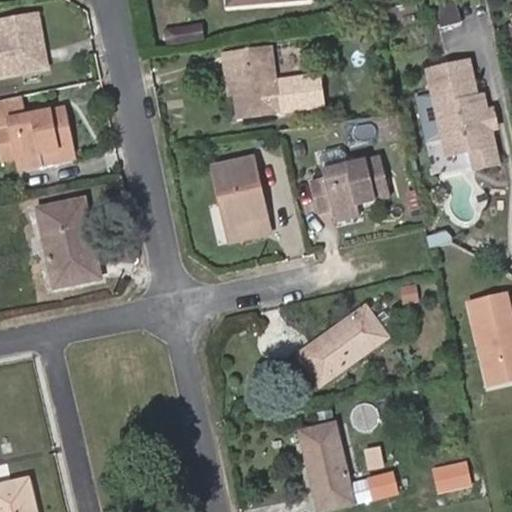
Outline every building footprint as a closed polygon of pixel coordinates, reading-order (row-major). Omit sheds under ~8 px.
[(0,74),(46,66),(37,17),(0,23),(0,74)] [(239,120),(282,112),(270,45),(221,54),(224,71),(230,69),(235,96),(239,120)] [(470,61),(430,70),(446,138),(469,133),(472,148),(477,167),(499,162),(491,128),(498,126),(494,109),(488,111),(484,95),(474,97),(471,86),(475,85),(470,61)] [(230,69),(224,71),(229,97),(235,96),(230,69)] [(41,153),(72,147),(63,109),(23,117),(19,96),(0,100),(5,126),(0,126),(0,143),(4,160),(18,157),(21,169),(44,164),(41,153)] [(469,133),(446,138),(449,154),(472,148),(469,133)] [(473,162),(471,152),(447,156),(444,138),(437,139),(442,168),(473,162)] [(293,141),(296,156),(304,154),(301,140),(293,141)] [(41,153),(44,164),(74,158),(72,147),(41,153)] [(324,172),(325,179),(311,183),(319,214),(332,210),(336,223),(360,216),(357,206),(389,197),(379,157),(350,165),(346,150),(340,147),(323,151),(320,157),(324,172)] [(237,241),(269,234),(253,159),(213,168),(217,186),(227,230),(235,228),(237,241)] [(227,230),(217,186),(214,187),(226,243),(237,241),(235,228),(227,230)] [(56,288),(101,278),(84,200),(39,210),(56,288)] [(470,310),(488,392),(511,386),(511,332),(505,302),(470,310)] [(384,332),(394,324),(384,311),(375,318),(366,308),(300,357),(321,384),(322,387),(388,337),(385,334),(384,332)] [(320,511),(354,503),(335,424),(301,432),(320,511)] [(0,511),(35,511),(28,480),(0,486),(0,511)]
